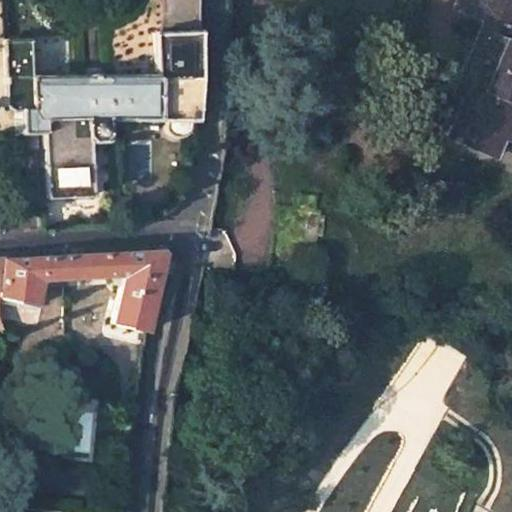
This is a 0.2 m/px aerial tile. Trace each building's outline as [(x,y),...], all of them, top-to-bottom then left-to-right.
[(25,77),(25,41),(0,40),(0,100),(6,108),(12,109),(13,130),(35,130),(35,195),(84,195),(83,142),(101,142),(102,119),(157,120),(158,125),(161,129),(165,132),(170,133),(176,132),(180,129),(182,125),(183,120),(189,120),(190,101),(193,67),(193,0),(147,0),(148,76),(25,77)] [(511,0),(456,0),(453,8),(481,21),(460,70),(473,76),(462,101),(447,138),(491,157),(499,139),(511,145),(511,141),(511,0)] [(460,70),(449,95),(462,101),(473,76),(460,70)] [(13,130),(12,109),(6,108),(0,100),(0,127),(3,130),(13,130)] [(461,189),(433,186),(431,210),(458,212),(461,189)] [(275,202),(268,256),(311,262),(314,237),(319,238),(322,218),(316,217),(317,212),(312,211),(314,196),(291,193),(289,204),(275,202)] [(0,257),(0,297),(32,304),(36,277),(103,274),(109,285),(101,319),(138,332),(156,250),(0,257)]
